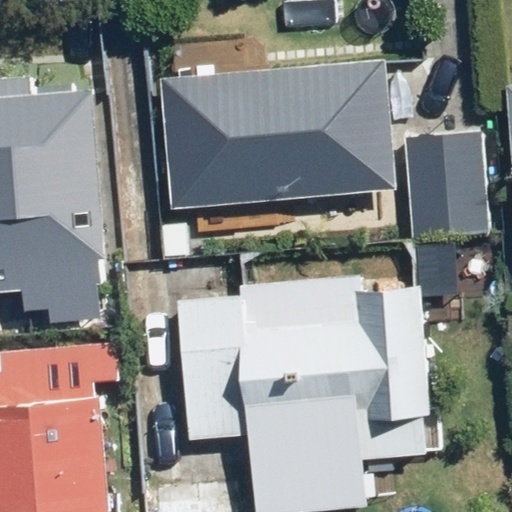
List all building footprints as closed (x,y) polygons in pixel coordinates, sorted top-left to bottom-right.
[(112,59),(104,0),(57,0),(65,65),(112,59)] [(389,44),(165,64),(176,196),(401,176),(389,44)] [(102,85),(0,93),(0,287),(118,278),(102,85)] [(485,122),(407,128),(415,229),(493,222),(485,122)] [(425,283),(185,302),(195,427),(256,422),(261,490),(364,482),(362,456),(425,451),(422,412),(435,411),(425,283)] [(113,511),(101,370),(0,379),(0,511),(113,511)] [(241,511),(238,474),(148,484),(151,511),(241,511)]
